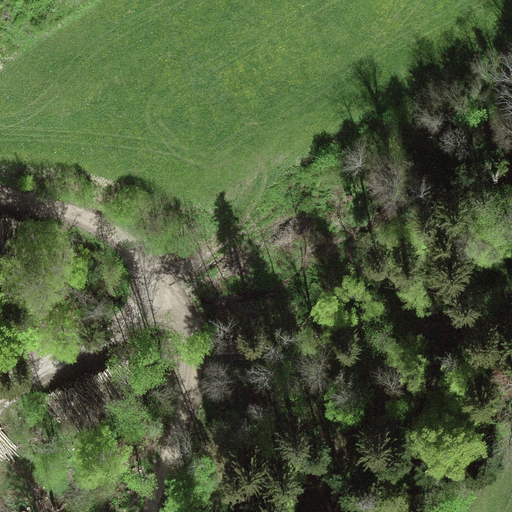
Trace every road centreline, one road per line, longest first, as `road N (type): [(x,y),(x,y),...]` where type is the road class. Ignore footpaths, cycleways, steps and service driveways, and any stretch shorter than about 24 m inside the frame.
road 1 (track): [(0,404),(172,292),(122,238),(0,191)]
road 2 (track): [(172,292),(192,333),(196,371),(151,511)]
